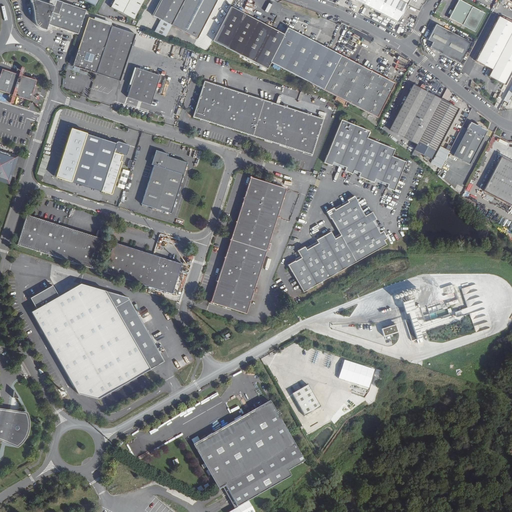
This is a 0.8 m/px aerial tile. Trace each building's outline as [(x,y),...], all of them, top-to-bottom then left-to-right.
[(35,2),(30,4),(31,7),(31,10),(32,14),(33,17),(33,21),(35,26),(37,29),(40,31),(45,32),(46,31),(47,31),(51,29),(51,28),(76,36),(82,18),(71,14),(73,8),(49,0),(47,6),(35,2)] [(134,20),(144,0),(114,0),(111,8),(134,20)] [(185,0),(161,0),(153,15),(161,20),(154,33),(166,37),(172,25),(185,0)] [(185,0),(172,25),(197,38),(217,0),(185,0)] [(398,23),(407,4),(399,0),(367,0),(365,6),(398,23)] [(485,13),(459,0),(458,0),(449,19),(475,32),(485,13)] [(288,28),(284,34),(231,7),(213,41),(268,70),(271,63),(306,81),(377,118),(395,83),(288,28)] [(506,85),(511,72),(511,23),(500,17),(476,61),(492,70),(489,76),(506,85)] [(95,76),(95,75),(111,28),(111,27),(88,19),(72,68),(95,76)] [(459,63),(470,42),(436,24),(427,40),(432,42),(429,47),(459,63)] [(135,36),(111,28),(95,75),(119,83),(135,36)] [(2,69),(0,74),(0,91),(26,99),(30,100),(36,80),(2,69)] [(159,78),(136,70),(126,99),(135,102),(136,101),(141,103),(141,104),(150,107),(159,78)] [(511,93),(511,83),(508,91),(503,100),(507,103),(511,93)] [(389,130),(417,145),(441,100),(413,85),(389,130)] [(216,87),(205,123),(247,136),(258,100),(216,87)] [(323,121),(258,100),(247,136),(311,156),(323,121)] [(440,146),(459,109),(441,100),(417,145),(415,149),(412,154),(418,159),(422,153),(425,154),(423,157),(430,164),(441,168),(449,151),(440,146)] [(340,121),(323,164),(331,167),(333,164),(345,169),(344,172),(352,175),(353,172),(359,174),(358,178),(373,184),(375,181),(388,186),(386,189),(394,192),(397,185),(406,163),(393,159),(396,151),(368,140),(371,133),(340,121)] [(486,129),(482,127),(477,124),(473,122),(470,124),(454,155),(470,164),(486,133),(486,129)] [(113,144),(113,145),(83,135),(70,131),(62,158),(55,179),(68,183),(98,192),(110,153),(122,157),(124,155),(126,149),(125,147),(121,145),(120,145),(119,146),(118,147),(117,146),(117,145),(117,144),(116,143),(115,143),(114,143),(113,144)] [(18,156),(0,150),(0,181),(9,185),(18,156)] [(149,167),(152,167),(140,206),(170,215),(185,164),(166,158),(166,156),(153,152),(149,167)] [(122,157),(110,153),(98,192),(113,197),(122,163),(120,162),(121,159),(122,157)] [(43,156),(36,176),(43,178),(49,158),(43,156)] [(511,162),(502,157),(483,191),(511,206),(511,162)] [(238,218),(273,229),(286,190),(250,179),(238,218)] [(287,266),(303,293),(385,246),(383,242),(386,240),(382,233),(379,235),(372,223),(376,221),(372,214),(364,218),(357,205),(358,205),(354,197),(347,202),(348,204),(334,211),(333,209),(326,213),(330,221),(331,220),(340,237),(334,240),(330,233),(316,241),(318,245),(306,251),(304,248),(297,252),(301,259),(295,262),(294,262),(287,266)] [(26,217),(17,247),(93,271),(103,241),(26,217)] [(246,315),(273,229),(238,218),(210,304),(246,315)] [(113,244),(104,274),(144,287),(153,257),(113,244)] [(181,266),(153,257),(144,287),(172,296),(181,266)] [(52,285),(29,298),(36,309),(30,312),(77,394),(97,399),(150,369),(105,291),(80,284),(58,296),(52,285)] [(129,297),(105,291),(150,369),(164,361),(129,297)] [(418,298),(403,302),(412,340),(424,337),(422,329),(464,320),(462,312),(474,310),(473,307),(453,312),(452,308),(443,310),(442,305),(428,308),(429,314),(423,316),(422,313),(421,313),(418,298)] [(141,309),(144,320),(152,317),(148,307),(141,309)] [(473,319),(477,332),(489,327),(484,312),(478,314),(479,317),(473,319)] [(382,329),(385,337),(399,332),(396,324),(382,329)] [(154,335),(158,340),(164,337),(161,331),(154,335)] [(375,369),(345,360),(339,378),(370,388),(375,369)] [(308,385),(292,394),(305,416),(321,407),(308,385)] [(270,402),(194,446),(219,489),(225,486),(226,489),(232,499),(237,508),(291,477),(289,473),(306,464),(270,402)] [(0,439),(16,446),(21,442),(23,439),(26,434),(27,429),(27,424),(27,419),(25,413),(17,412),(15,418),(9,417),(10,413),(0,411),(0,439)]
